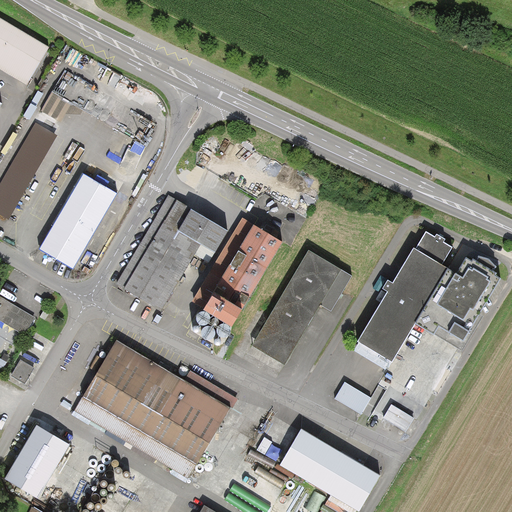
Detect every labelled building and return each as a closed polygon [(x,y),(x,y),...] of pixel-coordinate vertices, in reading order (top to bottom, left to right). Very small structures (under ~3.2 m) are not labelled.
[(49,46),(0,18),(0,66),(29,83),(49,46)] [(51,96),(48,116),(61,118),(64,98),(51,96)] [(36,125),(0,184),(0,215),(9,220),(58,138),(36,125)] [(83,174),(38,250),(73,270),(118,194),(83,174)] [(167,197),(116,285),(161,311),(193,255),(207,263),(225,231),(167,197)] [(285,243),(244,218),(192,302),(233,327),(285,243)] [(387,291),(358,341),(393,361),(415,323),(447,268),(442,265),(452,247),(443,242),(445,239),(436,234),(435,237),(426,232),(416,249),(413,248),(393,283),(388,280),(383,289),(387,291)] [(349,276),(306,252),(252,346),(283,364),(317,305),(329,311),(349,276)] [(471,261),(466,258),(457,274),(447,268),(415,323),(434,335),(439,326),(464,340),(500,278),(495,275),(497,273),(493,271),(496,267),(489,259),(479,257),(477,261),(473,259),(471,261)] [(35,318),(0,297),(0,321),(24,335),(35,318)] [(393,361),(380,383),(425,410),(461,351),(434,335),(415,323),(393,361)] [(116,340),(74,411),(188,478),(230,407),(116,340)] [(21,360),(11,376),(25,384),(35,368),(21,360)] [(361,414),(371,397),(345,382),(336,399),(361,414)] [(413,418),(392,405),(384,418),(405,431),(413,418)] [(69,447),(38,429),(8,481),(39,499),(69,447)] [(302,431),(280,467),(357,511),(360,511),(381,478),(302,431)] [(276,467),(284,449),(265,440),(260,452),(271,458),(268,464),(276,467)] [(281,490),(285,484),(259,468),(255,474),(281,490)]
